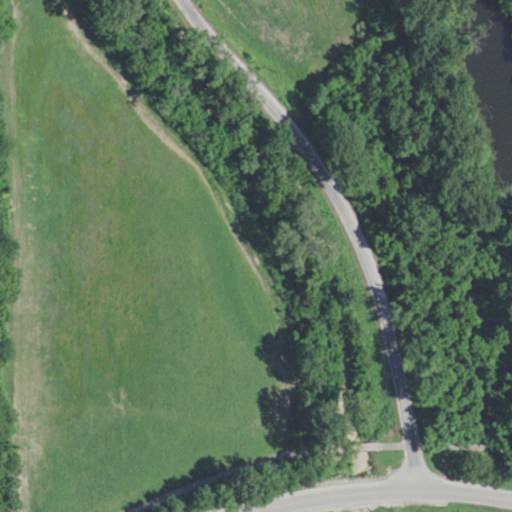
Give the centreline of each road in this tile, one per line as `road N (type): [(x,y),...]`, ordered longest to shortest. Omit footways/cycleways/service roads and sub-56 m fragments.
road 1 (residential): [(399,439),(376,328),(335,215),(301,157),(170,0)]
road 2 (primary): [(403,487),(248,511)]
